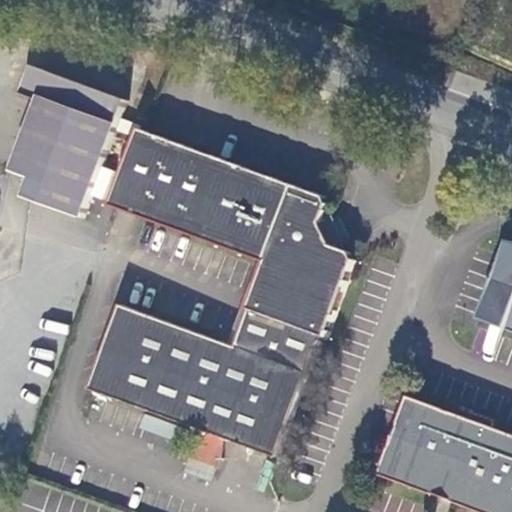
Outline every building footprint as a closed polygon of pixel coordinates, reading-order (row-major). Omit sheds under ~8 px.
[(373,0),(371,22),(392,24),(393,0),(373,0)] [(86,218),(126,100),(31,68),(22,97),(40,101),(17,175),(36,182),(31,200),(86,218)] [(329,193),(144,126),(117,207),(269,261),(238,345),(125,304),(95,388),(276,455),(324,334),(330,336),(358,258),(356,257),(354,250),(342,245),(344,239),(333,218),(328,216),(332,205),(329,193)] [(511,238),(481,316),(511,327),(511,238)] [(386,472),(493,511),(511,511),(511,431),(420,396),(386,472)] [(218,462),(223,438),(200,434),(196,458),(218,462)]
